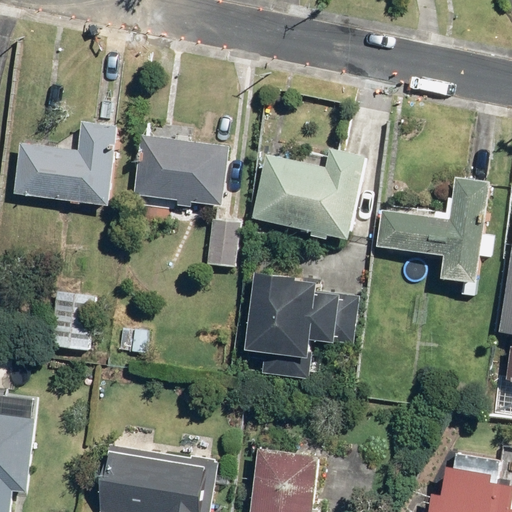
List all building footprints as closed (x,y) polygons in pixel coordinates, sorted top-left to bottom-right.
[(25,143),(18,195),(113,207),(124,127),(88,122),(84,151),(25,143)] [(143,138),(137,197),(227,206),(233,147),(190,142),(192,129),(160,126),(158,139),(143,138)] [(271,155),(257,219),(317,232),(316,237),(333,241),(334,236),(355,240),(373,158),(335,149),(331,168),(271,155)] [(460,220),(387,212),(382,251),(449,258),(447,279),(485,283),(495,183),(464,179),(460,220)] [(243,224),(215,221),(211,267),(240,269),(243,224)] [(351,345),(356,293),(316,289),(317,279),(253,273),(246,350),(264,352),(262,373),(307,377),(311,341),(351,345)] [(59,290),(53,348),(92,352),(97,294),(59,290)] [(155,327),(124,325),(122,355),(153,357),(155,327)] [(33,493),(43,399),(0,394),(0,511),(11,511),(14,492),(33,493)] [(129,511),(214,511),(223,460),(112,443),(102,508),(129,511)] [(319,511),(326,457),(264,449),(256,511),(319,511)] [(511,511),(511,487),(501,486),(506,458),(458,450),(450,497),(439,495),(436,511),(511,511)]
